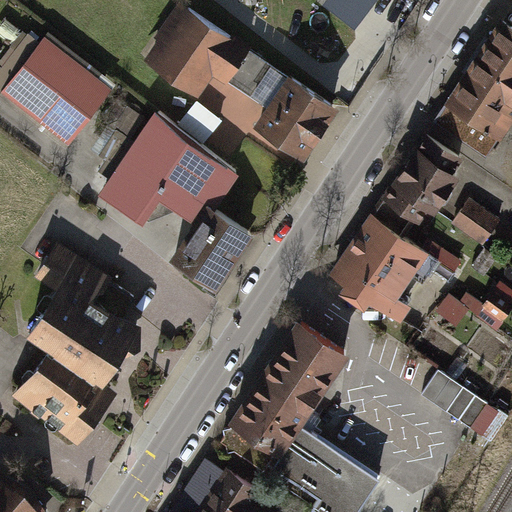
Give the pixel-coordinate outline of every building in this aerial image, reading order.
[(329,0),(326,4),(358,29),(380,0),(329,0)] [(353,104),(183,1),(146,61),(202,95),(186,122),(227,147),(246,117),(318,161),(353,104)] [(511,142),(511,18),(448,125),(503,158),(511,142)] [(117,89),(48,38),(8,92),(76,143),(117,89)] [(129,107),(120,127),(136,134),(145,114),(129,107)] [(248,169),(162,113),(111,191),(158,221),(172,198),(205,219),(181,255),(231,288),(270,228),(228,201),(248,169)] [(380,208),(417,233),(447,191),(457,197),(474,172),(466,166),(471,159),(432,132),(380,208)] [(511,215),(483,196),(469,217),(498,237),(511,217),(511,215)] [(451,256),(417,233),(380,208),(335,273),(406,322),(451,256)] [(122,279),(64,239),(41,272),(72,293),(46,331),(63,343),(25,397),(86,439),(161,331),(111,295),(122,279)] [(464,286),(444,312),(459,324),(472,308),(499,329),(511,312),(493,297),(487,304),(464,286)] [(363,348),(308,314),(242,419),(297,454),(363,348)] [(492,403),(466,385),(448,412),(475,429),(492,403)] [(202,511),(196,511),(186,506),(182,511),(294,511),(295,511),(264,494),(271,482),(233,460),(202,511)] [(0,511),(58,511),(59,511),(54,486),(10,474),(0,487),(0,511)]
